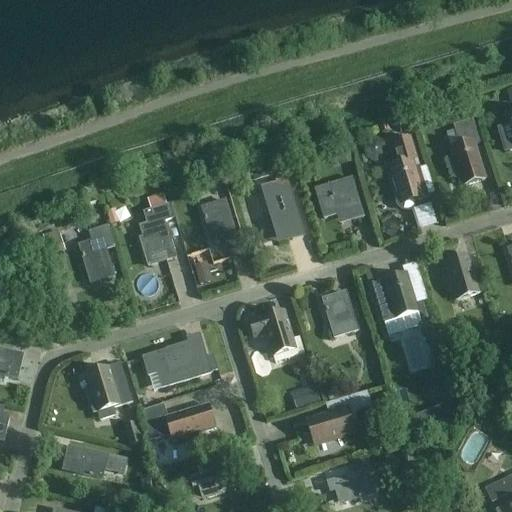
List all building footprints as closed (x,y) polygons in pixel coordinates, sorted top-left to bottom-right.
[(467,106),(449,112),(453,126),(471,121),(467,106)] [(507,127),(495,131),(502,153),(511,149),(511,113),(504,116),(507,127)] [(405,115),(393,118),(396,128),(408,124),(405,115)] [(462,187),(485,180),(474,145),(478,144),(471,121),(453,126),(451,126),(458,148),(451,151),(454,161),(446,163),(451,178),(459,176),(462,187)] [(409,140),(391,145),(397,166),(390,168),(398,197),(397,198),(396,199),(396,200),(395,201),(395,203),(395,204),(395,205),(395,207),(395,208),(396,209),(397,210),(398,211),(399,212),(401,212),(402,212),(405,212),(407,211),(408,210),(409,209),(410,208),(410,207),(411,205),(411,204),(411,203),(424,199),(413,162),(415,162),(409,140)] [(348,147),(333,152),(338,168),(353,163),(348,147)] [(285,154),(264,161),(267,170),(276,167),(275,164),(286,160),(285,154)] [(310,160),(296,164),(300,177),(314,173),(310,160)] [(263,164),(248,168),(252,182),(267,177),(263,164)] [(339,185),(358,176),(352,165),(333,174),(339,185)] [(152,185),(154,196),(171,192),(169,181),(152,185)] [(339,225),(362,218),(351,181),(328,188),(330,194),(316,198),(322,220),(336,216),(339,225)] [(285,182),(262,189),(267,207),(276,234),(289,230),(292,239),(301,236),(290,200),(285,182)] [(163,195),(147,200),(150,210),(166,205),(163,195)] [(226,243),(235,240),(224,203),(202,210),(210,237),(223,233),(226,243)] [(165,262),(173,259),(163,222),(170,219),(167,207),(144,215),(147,226),(140,228),(143,237),(139,238),(147,267),(165,262)] [(115,210),(106,213),(110,226),(119,223),(115,210)] [(384,222),(379,232),(392,239),(397,230),(384,222)] [(91,243),(79,247),(87,275),(101,271),(104,280),(112,278),(105,252),(114,249),(108,228),(89,233),(91,243)] [(51,234),(42,237),(43,241),(48,256),(52,254),(64,250),(58,232),(51,234)] [(467,257),(444,264),(448,276),(447,276),(445,277),(450,291),(452,291),(453,293),(467,289),(470,299),(479,295),(476,285),(467,257)] [(206,264),(194,267),(200,287),(211,283),(206,264)] [(338,271),(323,276),(327,287),(341,282),(338,271)] [(406,276),(372,287),(383,325),(388,339),(419,329),(422,328),(421,324),(428,322),(422,303),(415,305),(406,276)] [(483,283),(476,285),(479,295),(486,293),(483,283)] [(347,336),(357,333),(345,295),(322,302),(331,331),(344,327),(347,336)] [(284,314),(249,325),(253,341),(266,337),(271,355),(273,361),(275,366),(289,361),(287,355),(295,352),(296,354),(297,359),(303,357),(302,352),(296,335),(291,337),(284,314)] [(422,328),(419,329),(422,342),(426,341),(431,356),(441,353),(431,321),(428,322),(421,324),(422,328)] [(167,354),(143,362),(148,378),(164,373),(169,388),(201,379),(200,378),(217,373),(212,358),(206,359),(198,335),(187,339),(189,346),(167,353),(167,354)] [(0,383),(2,384),(4,378),(17,381),(22,358),(0,352),(0,383)] [(88,387),(85,389),(93,414),(97,414),(97,415),(111,411),(120,409),(132,405),(120,367),(109,371),(86,377),(88,387)] [(315,384),(302,388),(307,403),(320,399),(315,384)] [(69,391),(58,400),(66,410),(78,402),(69,391)] [(338,391),(327,394),(329,402),(341,399),(338,391)] [(368,394),(326,407),(329,417),(308,424),(315,447),(353,435),(347,415),(372,407),(368,394)] [(215,431),(208,408),(179,417),(179,420),(169,423),(167,418),(166,418),(163,406),(140,413),(149,443),(170,437),(174,449),(197,442),(195,436),(215,431)] [(0,442),(3,443),(8,421),(1,419),(3,411),(0,409),(0,442)] [(461,444),(478,452),(492,423),(475,415),(461,444)] [(420,416),(404,423),(410,438),(426,431),(420,416)] [(139,434),(126,438),(130,448),(142,445),(139,434)] [(123,477),(127,463),(68,450),(66,459),(76,462),(72,475),(102,482),(104,473),(123,477)] [(227,470),(224,461),(210,465),(213,474),(190,480),(193,489),(203,486),(207,500),(235,492),(228,469),(227,470)] [(371,472),(368,463),(350,468),(353,477),(327,485),(329,495),(339,492),(343,505),(372,497),(365,474),(371,472)] [(511,487),(508,480),(484,491),(491,506),(511,495),(511,487)]
